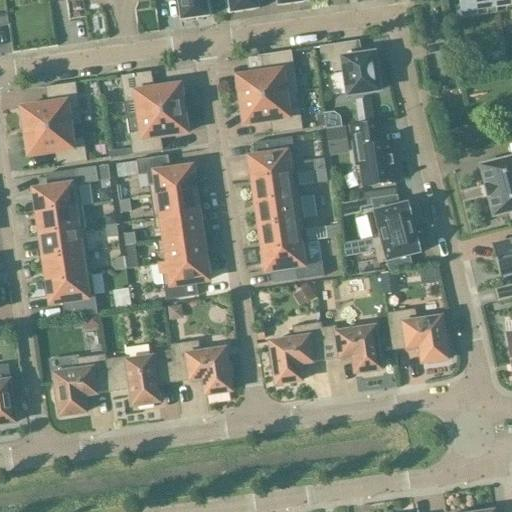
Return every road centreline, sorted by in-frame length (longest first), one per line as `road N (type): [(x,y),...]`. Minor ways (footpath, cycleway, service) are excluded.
road 1 (residential): [(470,405),(475,360),(394,16),(200,40)]
road 2 (residential): [(259,424),(200,40)]
road 3 (residential): [(40,456),(0,150)]
road 4 (residential): [(198,511),(431,477),(477,462)]
road 5 (residential): [(259,424),(40,456)]
road 6 (residential): [(470,405),(417,401),(259,424)]
road 7 (residential): [(200,40),(0,70)]
